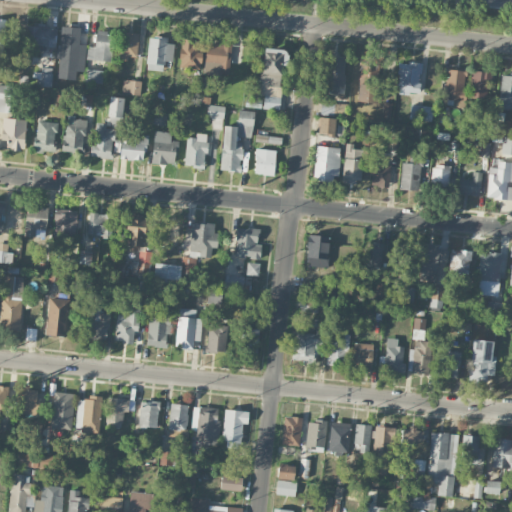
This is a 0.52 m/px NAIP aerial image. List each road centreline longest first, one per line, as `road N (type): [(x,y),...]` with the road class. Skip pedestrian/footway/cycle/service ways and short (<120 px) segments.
road 1 (residential): [(511,229),(0,175)]
road 2 (residential): [(511,413),(0,359)]
road 3 (residential): [(313,25),(260,511)]
road 4 (secondary): [(78,0),(511,45)]
